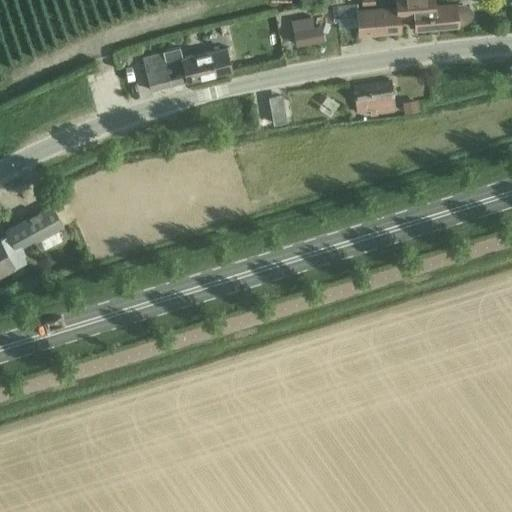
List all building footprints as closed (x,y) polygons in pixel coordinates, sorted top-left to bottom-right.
[(357,4),(336,5),(338,29),(358,28),(358,34),(399,30),(398,16),(413,15),(415,29),(457,25),(461,24),(464,23),(471,18),(472,16),(472,12),(470,10),(468,8),(465,6),(460,5),(455,5),(434,7),(433,0),(396,0),(397,8),(357,11),(357,4)] [(326,3),(313,5),(314,15),(327,14),(326,5),(326,3)] [(319,27),(294,31),(296,43),(321,39),(319,27)] [(142,58),(150,90),(186,81),(186,82),(231,71),(226,51),(225,48),(181,59),(179,49),(142,58)] [(370,110),(371,116),(378,115),(377,113),(396,110),(391,81),(352,87),(356,112),(370,110)] [(326,96),(318,108),(331,117),(339,104),(326,96)] [(285,105),(275,107),(278,121),(288,119),(285,105)] [(0,241),(0,275),(29,260),(22,249),(62,227),(50,205),(30,216),(24,220),(5,230),(9,237),(0,241)]
